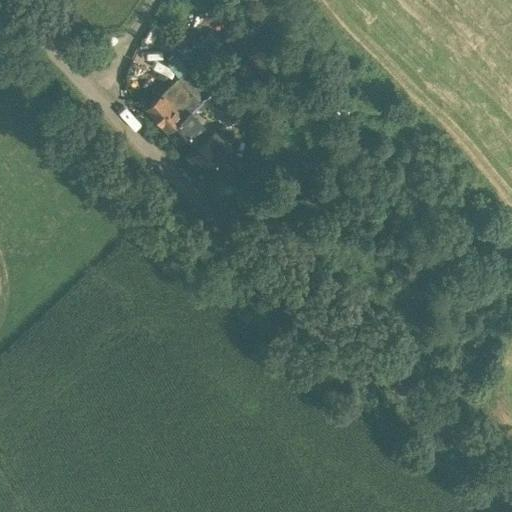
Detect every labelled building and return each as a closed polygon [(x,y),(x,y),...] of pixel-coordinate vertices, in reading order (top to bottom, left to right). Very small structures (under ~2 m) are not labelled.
[(219,88),(198,64),(179,82),(191,96),(200,105),(202,103),(214,93),(219,88)] [(191,96),(179,82),(161,98),(174,112),(191,96)] [(239,118),(214,93),(202,103),(228,129),(239,118)] [(191,96),(174,112),(182,122),(189,116),(200,105),(191,96)] [(174,112),(161,98),(146,112),(167,135),(182,122),(174,112)] [(182,122),(167,135),(188,158),(209,139),(209,138),(189,116),(182,122)] [(209,139),(188,158),(204,176),(227,154),(211,136),(209,138),(209,139)] [(340,167),(321,149),(309,161),(327,179),(340,167)]
